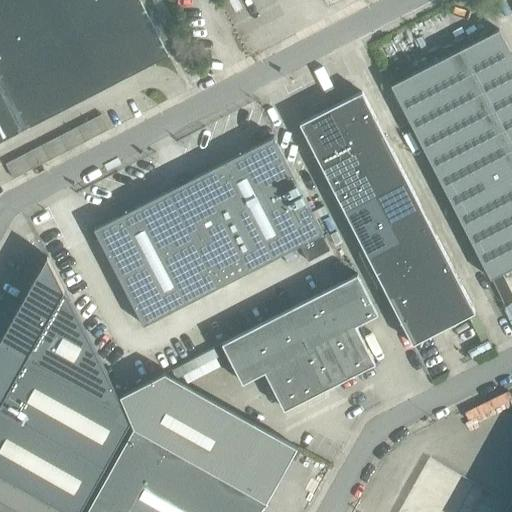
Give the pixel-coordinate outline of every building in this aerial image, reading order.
[(0,0),(0,141),(24,130),(141,70),(169,55),(140,0),(0,0)] [(200,72),(162,0),(152,0),(191,77),(200,72)] [(449,18),(445,10),(431,17),(436,25),(449,18)] [(511,53),(500,29),(392,85),(491,279),(511,267),(511,53)] [(413,344),(475,312),(363,91),(300,123),(413,344)] [(14,178),(110,129),(103,114),(6,163),(14,178)] [(301,245),(322,234),(324,233),(274,136),(189,180),(185,178),(180,180),(180,185),(94,229),(144,325),(301,245)] [(322,234),(301,245),(309,261),(330,250),(328,245),(331,244),(329,241),(327,242),(322,234)] [(0,511),(80,511),(132,421),(119,396),(48,256),(40,270),(28,291),(27,291),(20,303),(21,304),(0,341),(0,511)] [(358,274),(223,343),(243,383),(265,371),(285,409),(376,363),(356,325),(378,314),(358,274)] [(511,291),(504,274),(493,280),(504,303),(511,299),(511,291)] [(261,511),(265,505),(268,503),(269,502),(267,501),(298,447),(165,372),(121,396),(134,427),(87,511),(261,511)]
